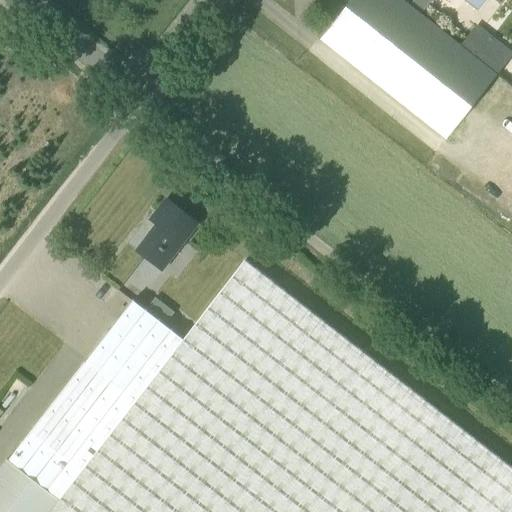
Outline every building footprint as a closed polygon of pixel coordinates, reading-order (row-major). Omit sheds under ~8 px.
[(479,42),(471,35),(461,48),(400,0),(352,0),(322,39),(447,139),(497,76),(511,56),(511,55),(485,34),(479,42)] [(162,271),(198,224),(167,200),(156,214),(162,219),(137,251),(162,271)] [(511,511),(511,470),(447,420),(244,262),(183,341),(180,338),(60,497),(48,511),(511,511)] [(133,300),(86,360),(135,398),(180,338),(133,300)] [(60,497),(135,398),(86,360),(10,459),(60,497)] [(0,511),(48,511),(60,497),(10,459),(0,470),(0,511)]
